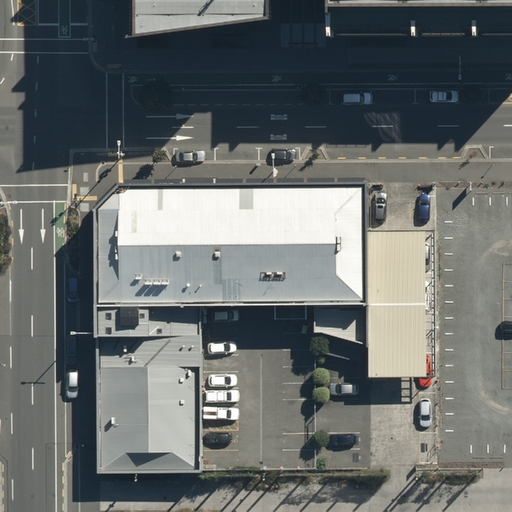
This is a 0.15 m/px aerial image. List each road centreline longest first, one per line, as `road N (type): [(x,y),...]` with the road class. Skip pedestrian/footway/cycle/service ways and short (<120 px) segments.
road 1 (secondary): [(32,127),(511,125)]
road 2 (residential): [(511,496),(33,498)]
road 3 (secondary): [(32,127),(33,498)]
road 4 (secondary): [(34,0),(32,127)]
